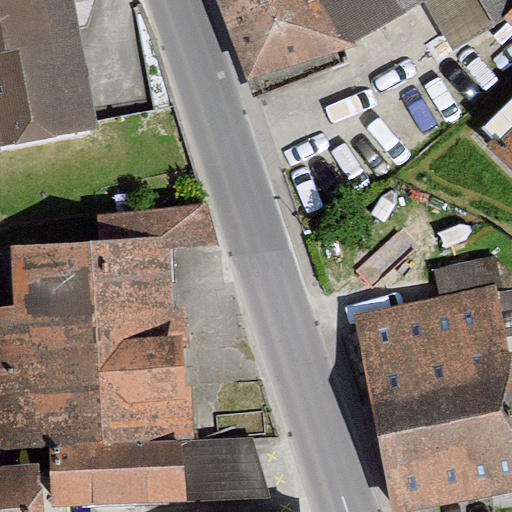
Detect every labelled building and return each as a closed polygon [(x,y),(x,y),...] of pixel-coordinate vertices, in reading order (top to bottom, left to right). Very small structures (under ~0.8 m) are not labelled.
[(0,0),(0,144),(79,130),(55,0),(0,0)] [(511,0),(220,0),(248,80),(352,41),(412,3),(435,50),(484,24),(511,49),(511,117),(473,171),(511,203),(511,0)] [(0,318),(6,443),(54,442),(61,502),(190,499),(170,242),(212,240),(205,209),(104,219),(107,246),(20,250),(22,314),(0,314),(0,318)] [(511,377),(497,294),(356,316),(399,506),(511,486),(511,377)] [(34,511),(32,474),(0,476),(0,511),(34,511)]
